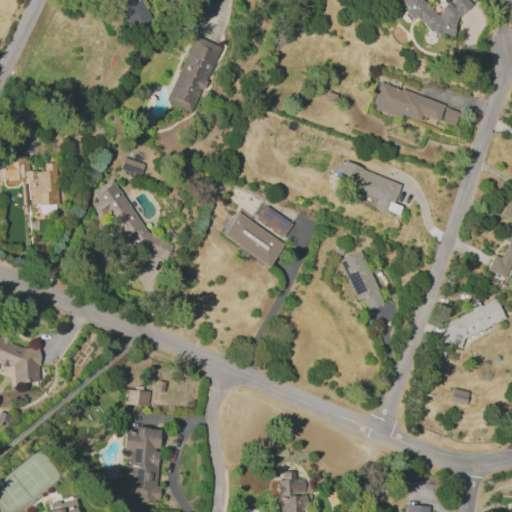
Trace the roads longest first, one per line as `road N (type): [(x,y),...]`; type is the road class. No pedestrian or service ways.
road 1 (residential): [(511,453),(468,465),(0,274)]
road 2 (residential): [(380,429),(499,88),(502,49)]
road 3 (residential): [(222,366),(210,422),(217,469),(211,511)]
